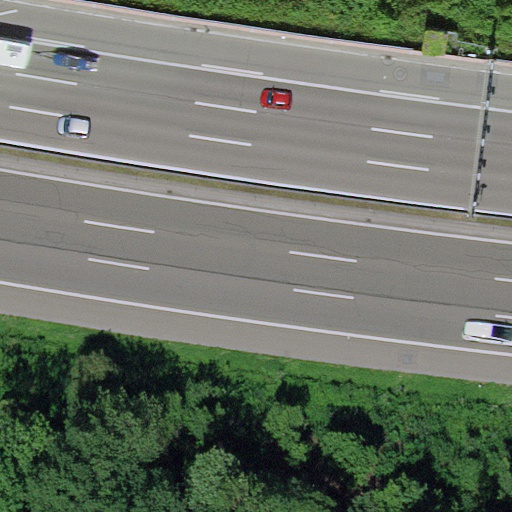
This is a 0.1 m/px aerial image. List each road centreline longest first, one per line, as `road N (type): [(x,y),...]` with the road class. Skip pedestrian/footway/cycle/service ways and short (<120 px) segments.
road 1 (motorway): [(511,155),(0,81)]
road 2 (motorway): [(0,230),(511,300)]
